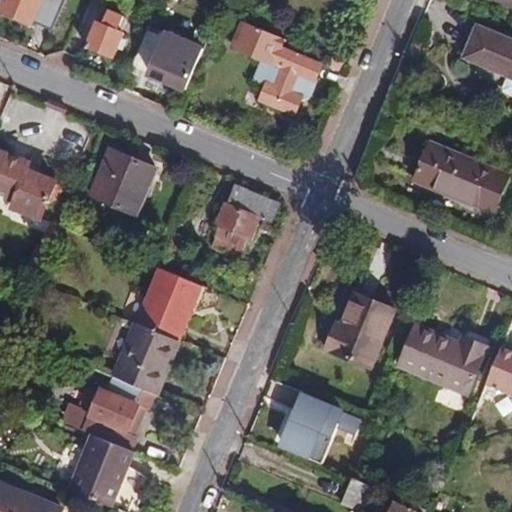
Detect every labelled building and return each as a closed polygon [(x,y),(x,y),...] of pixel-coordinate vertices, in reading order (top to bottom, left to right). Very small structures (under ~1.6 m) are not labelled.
[(1,12),(46,30),(47,27),(53,30),(65,0),(0,0),(0,3),(4,5),(1,12)] [(87,46),(114,57),(123,34),(118,32),(125,15),(104,7),(87,46)] [(310,95),(322,65),(283,49),(287,39),(244,21),(233,47),(263,60),(254,81),(267,88),(261,101),(295,115),(304,93),(310,95)] [(320,22),(311,45),(325,51),(334,28),(320,22)] [(511,42),(479,28),(466,58),(511,77),(511,42)] [(152,73),(189,88),(206,48),(169,33),(152,73)] [(346,75),(349,65),(332,58),(328,67),(346,75)] [(430,142),(413,180),(494,216),(511,176),(430,142)] [(111,150),(92,196),(138,215),(157,168),(111,150)] [(30,164),(2,153),(0,158),(0,194),(16,201),(13,208),(41,219),(48,201),(52,202),(59,199),(62,192),(59,185),(55,183),(56,183),(27,171),(30,164)] [(260,218),(216,200),(196,250),(228,262),(241,230),(253,235),(260,218)] [(29,267),(45,274),(61,237),(48,231),(42,245),(39,244),(29,267)] [(140,322),(180,339),(197,300),(199,301),(206,285),(164,267),(140,322)] [(325,350),(371,369),(396,310),(356,294),(341,329),(335,326),(325,350)] [(115,377),(162,397),(172,375),(166,372),(180,339),(140,322),(138,321),(114,377),(115,377)] [(415,327),(398,366),(467,397),(487,350),(464,340),(460,347),(415,327)] [(511,372),(495,367),(492,377),(490,377),(470,424),(479,428),(493,400),(505,404),(511,405),(511,372)] [(162,397),(115,377),(110,391),(103,388),(100,395),(86,389),(77,409),(69,405),(63,420),(94,433),(133,450),(138,436),(128,432),(138,409),(148,413),(177,425),(184,406),(162,397)] [(313,397),(288,387),(284,399),(307,409),(301,423),(363,449),(369,433),(308,408),(313,397)] [(24,403),(39,410),(45,398),(29,391),(24,403)] [(511,405),(505,404),(502,413),(511,415),(511,405)] [(138,409),(128,432),(138,436),(148,413),(138,409)] [(133,450),(94,433),(71,488),(113,506),(137,451),(133,450)] [(372,511),(382,491),(351,479),(340,506),(353,511),(372,511)] [(0,482),(0,511),(63,511),(65,509),(0,482)] [(414,511),(393,503),(389,511),(414,511)]
